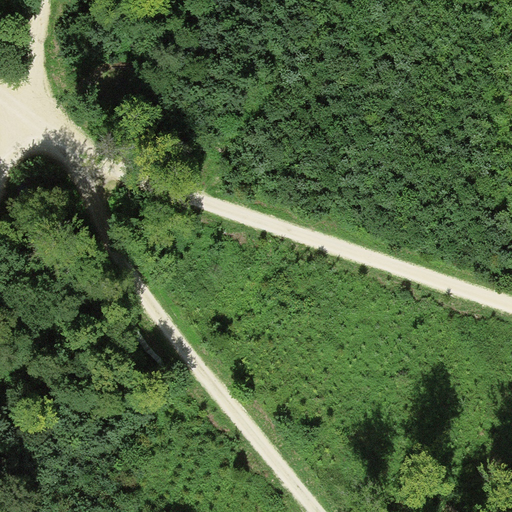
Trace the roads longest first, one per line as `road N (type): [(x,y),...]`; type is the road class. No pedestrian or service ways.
road 1 (track): [(0,83),(149,168),(511,308)]
road 2 (track): [(9,90),(109,244),(315,511)]
road 3 (track): [(0,135),(34,0)]
